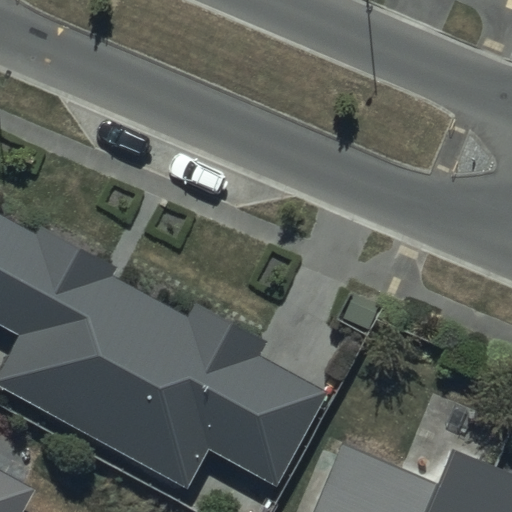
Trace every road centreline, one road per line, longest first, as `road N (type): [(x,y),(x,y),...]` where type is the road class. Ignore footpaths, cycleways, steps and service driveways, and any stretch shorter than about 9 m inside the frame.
road 1 (residential): [(511,247),(0,30)]
road 2 (residential): [(269,0),(511,102)]
